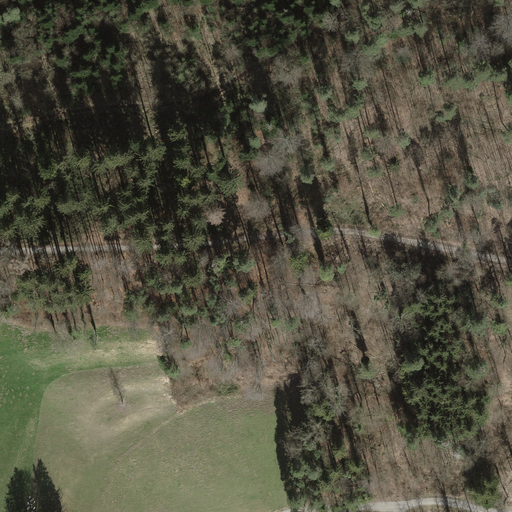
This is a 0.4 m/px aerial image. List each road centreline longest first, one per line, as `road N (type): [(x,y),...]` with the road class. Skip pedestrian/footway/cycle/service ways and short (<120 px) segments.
road 1 (track): [(511,263),(361,232),(313,231),(0,253)]
road 2 (track): [(314,511),(426,500),(504,511)]
